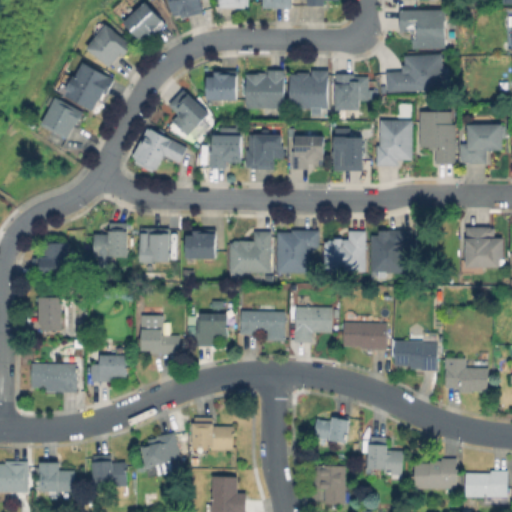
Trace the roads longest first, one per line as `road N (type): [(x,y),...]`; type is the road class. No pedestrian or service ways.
road 1 (residential): [(0,429),(91,424),(206,381),(270,374),(343,384),(444,424),(511,433)]
road 2 (residential): [(0,267),(26,221),(101,174),(164,64),(198,45),(249,37),(352,42),(364,29),(365,0)]
road 3 (residential): [(101,174),(160,197),(511,196)]
road 4 (residential): [(283,511),(270,459),(270,374)]
